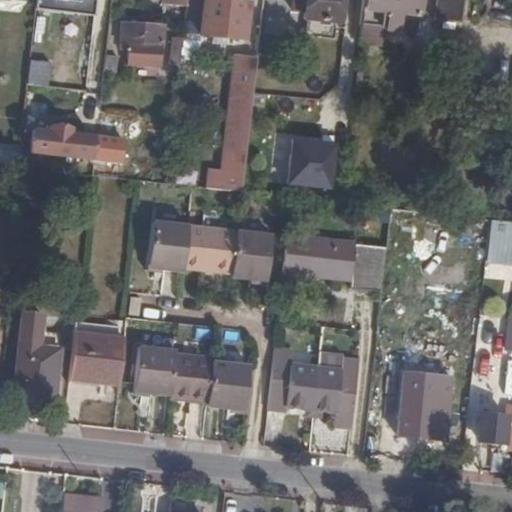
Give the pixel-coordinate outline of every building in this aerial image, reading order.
[(92,11),(94,0),(40,0),(40,2),(92,11)] [(188,8),(189,0),(166,0),(166,5),(188,8)] [(342,26),(344,0),(296,0),(295,15),(307,16),(306,39),(337,41),(338,32),(347,33),(347,26),(342,26)] [(424,0),(366,0),(358,70),(383,72),(386,55),(415,58),(417,42),(419,42),(424,0)] [(464,26),(467,0),(439,0),(437,23),(464,26)] [(201,43),(245,44),(245,7),(201,7),(201,43)] [(130,67),(161,68),(162,23),(121,23),(121,46),(130,46),(130,67)] [(197,56),(201,35),(186,33),(182,54),(197,56)] [(190,188),(242,194),(259,59),(244,58),(229,173),(221,176),(192,173),(190,188)] [(29,59),(27,82),(48,84),(49,60),(29,59)] [(453,110),(457,78),(435,75),(431,108),(453,110)] [(32,154),(82,159),(82,154),(86,154),(87,139),(72,138),(73,129),(51,127),(51,133),(34,131),(32,154)] [(273,134),(271,185),(333,187),(335,137),(273,134)] [(0,166),(20,169),(22,148),(0,146),(0,166)] [(93,161),(92,175),(117,177),(119,163),(93,161)] [(181,172),(179,187),(190,188),(192,173),(181,172)] [(487,265),(511,266),(511,221),(489,220),(487,265)] [(186,270),(191,229),(153,225),(149,266),(165,267),(164,271),(186,273),(186,270)] [(234,273),(238,233),(191,229),(186,270),(215,273),(215,270),(234,273)] [(272,237),(238,233),(234,273),(234,279),(252,281),(252,279),(268,280),(272,237)] [(351,294),(382,297),(387,252),(288,240),(284,276),(352,284),(351,294)] [(459,304),(464,281),(436,274),(430,297),(459,304)] [(144,307),(144,301),(133,300),(132,312),(138,313),(139,307),(144,307)] [(40,349),(42,334),(43,318),(22,316),(14,395),(54,400),(60,350),(40,349)] [(503,349),(511,349),(511,316),(506,316),(503,349)] [(61,337),(42,334),(40,349),(60,350),(61,337)] [(71,381),(120,387),(124,343),(76,337),(71,381)] [(139,350),(135,391),(149,392),(149,396),(171,398),(176,357),(177,353),(139,350)] [(275,352),(268,412),(286,414),(286,409),(304,412),(304,418),(320,420),(321,413),(334,415),(333,429),(350,431),(358,364),(341,362),(339,373),(291,368),(292,354),(275,352)] [(215,361),(176,357),(171,398),(171,400),(186,401),(185,404),(209,406),(215,364),(215,361)] [(251,368),(215,364),(209,406),(209,409),(231,411),(231,409),(246,410),(251,368)] [(397,436),(399,381),(381,381),(378,435),(397,436)] [(405,383),(403,400),(447,403),(443,387),(405,383)] [(447,403),(403,400),(399,438),(433,441),(434,428),(445,429),(448,406),(447,403)] [(476,444),(505,447),(507,418),(479,415),(476,444)]
